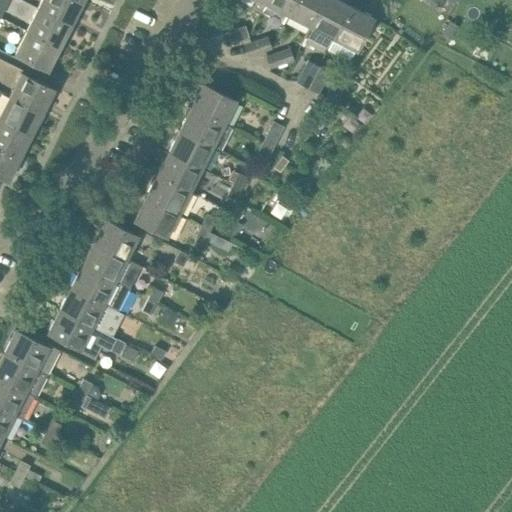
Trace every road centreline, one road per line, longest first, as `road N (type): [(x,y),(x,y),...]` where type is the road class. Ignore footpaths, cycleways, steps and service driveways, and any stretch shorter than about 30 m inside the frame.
road 1 (track): [(222,511),(511,149)]
road 2 (residential): [(0,232),(68,182),(195,0)]
